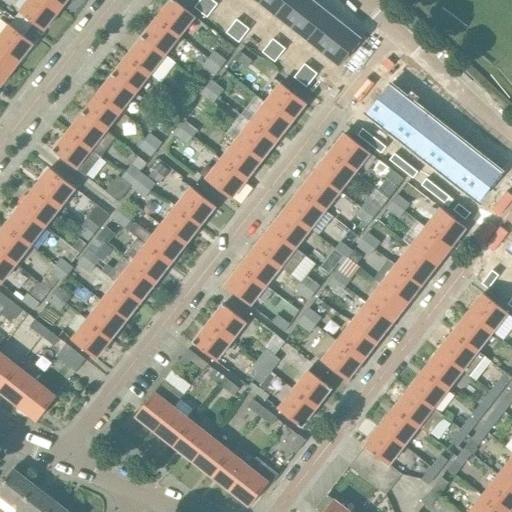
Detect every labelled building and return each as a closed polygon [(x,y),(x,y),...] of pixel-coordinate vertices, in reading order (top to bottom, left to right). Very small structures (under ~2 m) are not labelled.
[(49,0),(27,0),(13,18),(29,30),(34,23),(44,30),(60,9),(49,0)] [(49,0),(60,9),(67,0),(49,0)] [(174,0),(170,0),(157,17),(190,43),(180,35),(195,16),(174,0)] [(200,0),(194,7),(201,12),(210,0),(200,0)] [(212,0),(210,0),(201,12),(207,17),(218,4),(212,0)] [(262,0),(260,3),(276,15),(288,0),(262,0)] [(313,0),(288,0),(276,15),(292,28),(314,0),(313,0)] [(314,0),(292,28),(308,41),(330,13),(314,0)] [(330,13),(308,41),(324,53),(346,26),(330,13)] [(180,35),(157,17),(142,36),(165,54),(180,35)] [(13,18),(0,35),(0,51),(17,65),(33,43),(24,36),(29,30),(13,18)] [(236,19),(226,32),(233,37),(243,25),(236,19)] [(243,25),(233,37),(239,42),(249,30),(243,25)] [(346,26),(324,53),(340,66),(362,38),(346,26)] [(142,36),(127,55),(151,73),(165,54),(142,36)] [(272,39),(262,52),(269,57),(279,44),(272,39)] [(279,44),(269,57),(275,62),(285,49),(279,44)] [(17,65),(0,51),(0,86),(17,65)] [(209,58),(221,67),(227,60),(214,51),(209,58)] [(253,61),(240,51),(234,58),(246,69),(253,61)] [(151,73),(127,55),(113,74),(136,92),(151,73)] [(216,74),(221,67),(209,58),(203,64),(216,74)] [(304,64),(294,77),(301,82),(310,69),(304,64)] [(310,69),(301,82),(307,87),(317,74),(310,69)] [(121,111),(136,92),(113,74),(98,93),(121,111)] [(211,80),(206,87),(219,96),(224,90),(211,80)] [(281,83),(266,103),(291,122),(306,103),(281,83)] [(390,84),(368,112),(384,125),(406,97),(390,84)] [(206,87),(201,93),(213,103),(219,96),(206,87)] [(179,96),(191,105),(197,98),(185,89),(179,96)] [(121,111),(98,93),(83,112),(106,130),(121,111)] [(186,112),(191,105),(179,96),(174,102),(186,112)] [(406,97),(384,125),(400,137),(422,110),(406,97)] [(276,141),(291,122),(266,103),(251,122),(276,141)] [(422,110),(400,137),(416,150),(438,122),(422,110)] [(83,112),(68,131),(101,157),(115,138),(106,130),(83,112)] [(193,137),(198,130),(185,121),(180,127),(193,137)] [(236,141),(261,160),(276,141),(251,122),(236,141)] [(438,122),(416,150),(432,163),(454,135),(438,122)] [(193,137),(180,127),(175,134),(187,144),(193,137)] [(363,128),(358,134),(370,144),(375,137),(363,128)] [(68,131),(53,151),(69,163),(86,176),(101,157),(68,131)] [(150,133),(139,147),(152,156),(162,143),(150,133)] [(330,152),(355,172),(370,153),(345,133),(330,152)] [(454,135),(432,163),(448,175),(470,148),(454,135)] [(375,137),(370,144),(381,153),(387,146),(375,137)] [(261,160),(236,141),(221,160),(247,179),(261,160)] [(470,148),(448,175),(464,188),(486,160),(470,148)] [(315,171),(340,191),(355,172),(330,152),(315,171)] [(395,153),(390,159),(401,169),(407,162),(395,153)] [(247,179),(221,160),(206,179),(232,199),(247,179)] [(380,160),(373,169),(382,176),(388,167),(380,160)] [(486,160),(464,188),(480,200),(502,173),(486,160)] [(159,162),(149,175),(159,182),(169,170),(159,162)] [(407,162),(401,169),(413,178),(418,172),(407,162)] [(132,164),(126,171),(138,181),(144,174),(132,164)] [(35,187),(60,207),(75,187),(50,168),(35,187)] [(387,177),(378,189),(382,193),(389,198),(404,179),(391,169),(386,176),(387,177)] [(118,175),(105,191),(119,202),(131,187),(133,188),(138,181),(126,171),(121,177),(118,175)] [(300,190),(325,210),(340,191),(315,171),(300,190)] [(144,174),(138,181),(151,191),(156,183),(144,174)] [(427,178),(421,184),(433,194),(438,187),(427,178)] [(138,181),(133,188),(145,198),(151,191),(138,181)] [(20,206),(45,226),(60,207),(35,187),(20,206)] [(191,187),(176,206),(200,225),(216,206),(191,187)] [(438,187),(433,194),(445,203),(450,197),(438,187)] [(285,209),(310,229),(325,210),(300,190),(285,209)] [(392,201),(405,211),(410,204),(397,195),(392,201)] [(366,201),(361,208),(374,218),(379,211),(366,201)] [(399,218),(405,211),(392,201),(387,208),(399,218)] [(459,203),(454,210),(466,219),(471,213),(459,203)] [(137,214),(124,204),(113,218),(125,228),(137,214)] [(97,205),(82,224),(94,234),(109,214),(97,205)] [(5,225),(30,245),(45,226),(20,206),(5,225)] [(200,225),(176,206),(161,225),(186,244),(200,225)] [(368,224),(374,218),(361,208),(356,215),(368,224)] [(441,208),(426,227),(451,247),(466,227),(441,208)] [(310,229),(285,209),(270,228),(306,256),(296,248),(310,229)] [(408,231),(402,239),(411,246),(436,266),(451,247),(426,227),(417,220),(408,231)] [(138,237),(171,263),(186,244),(161,225),(153,235),(136,222),(129,231),(138,237)] [(89,241),(94,234),(82,224),(76,231),(89,241)] [(0,251),(15,264),(30,245),(5,225),(0,232),(0,251)] [(270,228),(255,247),(281,267),(291,275),(306,256),(270,228)] [(368,233),(363,239),(375,249),(380,242),(368,233)] [(123,256),(156,282),(171,263),(138,237),(123,256)] [(73,261),(79,253),(72,247),(61,238),(60,238),(56,243),(66,251),(64,254),(73,261)] [(86,244),(79,238),(72,247),(79,253),(86,244)] [(370,256),(375,249),(363,239),(357,246),(370,256)] [(340,242),(335,249),(347,258),(348,258),(353,251),(340,242)] [(422,285),(436,266),(411,246),(396,265),(422,285)] [(281,267),(255,247),(240,266),(273,292),(273,291),(266,285),(281,267)] [(83,256),(96,265),(101,259),(88,249),(83,256)] [(339,262),(341,264),(347,258),(335,249),(320,267),(329,274),(339,262)] [(15,264),(0,251),(0,282),(0,283),(15,264)] [(90,272),(96,265),(83,256),(78,263),(90,272)] [(107,263),(102,270),(108,275),(117,282),(141,301),(156,282),(123,256),(114,268),(107,263)] [(61,258),(56,265),(68,274),(73,268),(61,258)] [(56,265),(50,271),(62,281),(68,274),(56,265)] [(422,285),(396,265),(382,284),(407,304),(422,285)] [(273,292),(240,266),(225,285),(251,305),(258,296),(265,302),(273,292)] [(339,270),(333,277),(346,287),(351,280),(339,270)] [(492,270),(482,283),(489,288),(499,275),(492,270)] [(307,277),(302,284),(314,293),(320,286),(307,277)] [(346,287),(333,277),(328,284),(340,294),(346,287)] [(39,282),(29,294),(39,302),(49,290),(39,282)] [(117,282),(102,301),(126,320),(141,301),(117,282)] [(314,293),(302,284),(297,290),(309,300),(314,293)] [(392,323),(407,304),(382,284),(367,303),(392,323)] [(58,286),(53,293),(65,303),(71,296),(58,286)] [(0,303),(4,306),(9,299),(0,292),(0,303)] [(29,294),(27,293),(21,300),(34,309),(39,302),(29,294)] [(65,303),(53,293),(48,300),(60,310),(65,303)] [(468,313),(494,333),(509,314),(483,293),(468,313)] [(9,299),(4,306),(16,316),(21,309),(9,299)] [(102,301),(87,320),(111,339),(126,320),(102,301)] [(247,322),(223,303),(208,323),(232,341),(247,322)] [(367,303),(352,322),(377,342),(392,323),(367,303)] [(309,308),(304,315),(316,325),(321,318),(309,308)] [(480,352),(494,333),(468,313),(454,331),(480,352)] [(290,325),(277,315),(272,322),(284,332),(290,325)] [(316,325),(304,315),(298,322),(311,332),(316,325)] [(29,326),(42,336),(47,329),(35,319),(29,326)] [(73,339),(72,339),(96,358),(111,339),(87,320),(73,339)] [(362,361),(377,342),(352,322),(337,341),(362,361)] [(216,361),(232,341),(208,323),(193,342),(216,361)] [(47,329),(42,336),(54,346),(60,339),(47,329)] [(480,352),(454,331),(439,350),(470,375),(485,356),(480,352)] [(347,380),(362,361),(337,341),(326,332),(311,352),(347,380)] [(66,344),(56,356),(76,371),(86,359),(66,344)] [(267,348),(257,361),(264,366),(274,353),(267,348)] [(196,354),(189,349),(179,361),(186,367),(196,354)] [(470,375),(439,350),(424,369),(450,389),(464,371),(470,375)] [(0,388),(18,366),(0,352),(0,388)] [(274,353),(264,366),(270,372),(281,358),(274,353)] [(254,379),(264,366),(257,361),(247,373),(254,379)] [(0,391),(18,405),(37,381),(18,366),(0,388),(0,391)] [(270,372),(264,366),(254,379),(261,384),(260,385),(270,393),(281,380),(270,372)] [(209,376),(221,386),(227,379),(215,369),(209,376)] [(450,389),(424,369),(410,388),(436,408),(450,389)] [(309,370),(294,390),(317,407),(332,388),(309,370)] [(227,379),(221,386),(234,395),(239,388),(227,379)] [(492,391),(499,397),(508,385),(501,379),(492,391)] [(136,416),(155,431),(183,395),(164,380),(136,416)] [(56,396),(37,381),(18,405),(37,421),(56,396)] [(436,408),(410,388),(395,407),(421,427),(430,434),(445,415),(436,408)] [(302,427),(317,407),(294,390),(279,409),(302,427)] [(499,397),(492,391),(482,404),(488,409),(499,397)] [(183,395),(155,431),(174,446),(193,422),(174,407),(184,395),(183,395)] [(247,406),(259,415),(265,408),(252,399),(247,406)] [(395,407),(380,425),(406,446),(421,427),(395,407)] [(277,418),(265,408),(259,415),(272,425),(277,418)] [(482,427),(489,433),(499,421),(492,415),(482,427)] [(471,417),(462,428),(469,434),(478,422),(471,417)] [(193,461),(212,437),(193,422),(174,446),(193,461)] [(365,445),(391,465),(406,446),(380,425),(365,445)] [(479,445),(489,433),(482,427),(472,440),(479,445)] [(458,447),(469,434),(462,428),(451,442),(458,447)] [(306,440),(303,438),(299,435),(289,447),(296,453),(306,440)] [(212,437),(193,461),(212,476),(231,452),(212,437)] [(403,474),(391,465),(365,445),(349,465),(386,495),(403,474)] [(472,454),(465,448),(456,460),(463,466),(472,454)] [(231,491),(249,467),(231,452),(212,476),(231,491)] [(439,471),(448,460),(441,455),(432,466),(439,471)] [(511,484),(511,457),(499,474),(511,484)] [(268,468),(255,459),(249,467),(231,491),(250,506),(269,482),(262,476),(268,468)] [(439,471),(432,466),(421,479),(428,485),(439,471)] [(1,484),(0,485),(0,506),(7,511),(16,511),(18,510),(37,487),(13,468),(5,480),(1,484)] [(508,511),(511,507),(511,484),(499,474),(483,495),(503,511),(508,511)] [(432,490),(439,495),(449,483),(442,477),(432,490)] [(18,510),(16,511),(52,511),(59,504),(37,487),(18,510)] [(439,495),(432,490),(423,502),(430,507),(439,495)] [(350,511),(343,506),(327,494),(316,509),(320,511),(350,511)] [(469,511),(503,511),(483,495),(469,511)]
